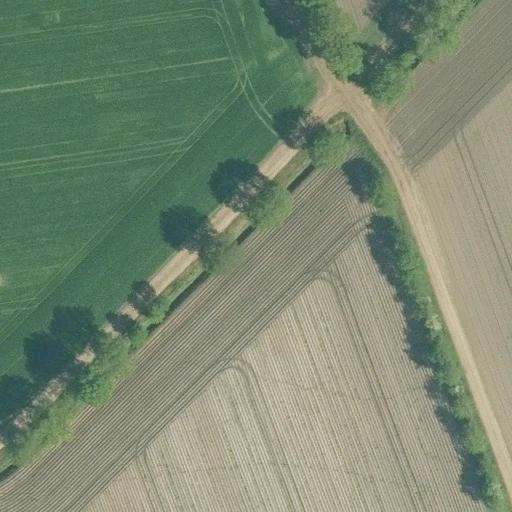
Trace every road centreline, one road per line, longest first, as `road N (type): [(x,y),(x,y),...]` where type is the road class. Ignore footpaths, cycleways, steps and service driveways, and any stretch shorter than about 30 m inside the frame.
road 1 (track): [(349,90),(0,442)]
road 2 (track): [(511,489),(389,157),(349,90)]
road 3 (track): [(434,0),(349,90)]
